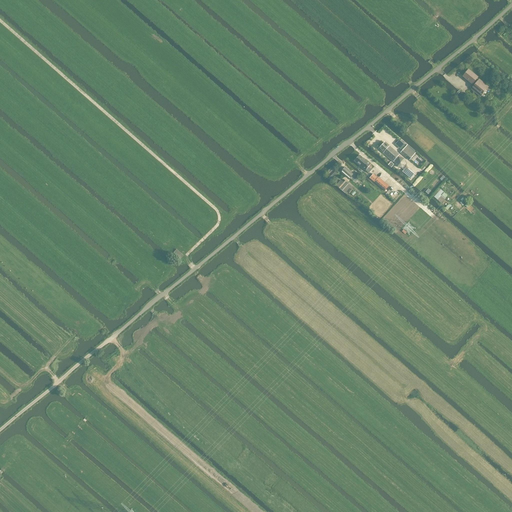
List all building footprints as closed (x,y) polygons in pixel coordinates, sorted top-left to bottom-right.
[(468,70),(464,76),(473,84),(473,83),(475,85),(473,88),(482,95),(487,89),(478,81),(477,82),(475,81),(478,78),(478,77),(469,69),(468,70)] [(385,143),(380,148),(384,152),(383,152),(393,161),(395,162),(399,158),(398,156),(399,155),(385,143)] [(408,144),(400,153),(409,160),(416,152),(408,144)] [(360,155),(355,161),(361,166),(360,166),(365,170),(366,171),(366,170),(369,173),(371,170),(368,167),(371,164),(360,155)] [(399,158),(395,162),(397,167),(403,168),(406,163),(404,158),(399,158)] [(345,167),(342,171),(347,176),(350,178),(353,181),(356,178),(359,176),(358,174),(357,172),(356,172),(354,174),(353,174),(351,172),(345,167)] [(338,174),(335,171),(328,179),(331,181),(338,174)] [(342,181),(337,186),(342,191),(349,184),(347,182),(347,183),(344,180),(343,182),(342,181)] [(432,195),(438,200),(445,193),(439,188),(432,195)] [(183,255),(176,250),(171,255),(178,261),(183,255)] [(164,267),(155,274),(158,278),(168,271),(164,267)]
